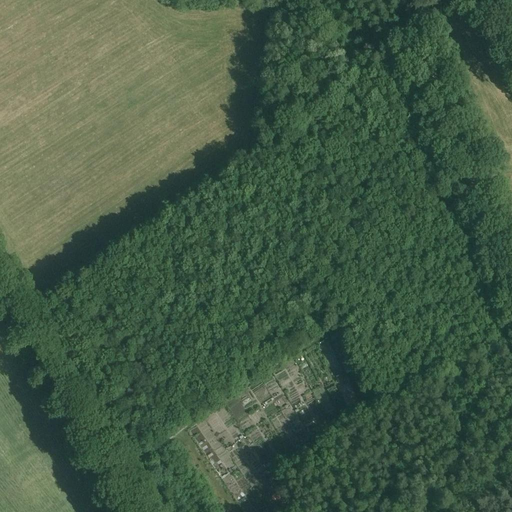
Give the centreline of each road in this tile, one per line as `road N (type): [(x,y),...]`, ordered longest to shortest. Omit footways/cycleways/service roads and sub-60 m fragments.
road 1 (track): [(511,289),(404,0)]
road 2 (track): [(0,291),(140,511)]
